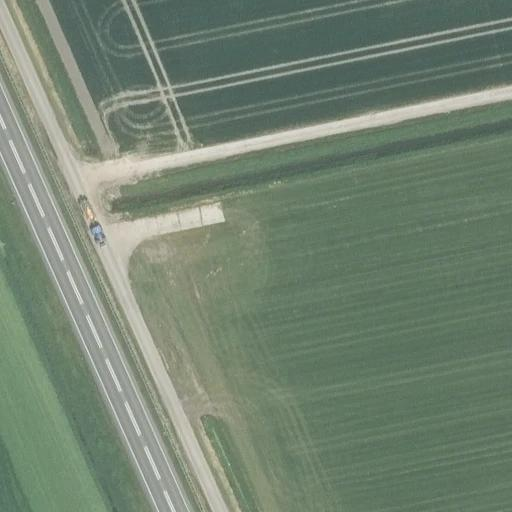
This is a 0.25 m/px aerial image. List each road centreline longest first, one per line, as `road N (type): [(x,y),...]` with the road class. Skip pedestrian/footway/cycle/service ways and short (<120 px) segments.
road 1 (unclassified): [(213,511),(0,15)]
road 2 (unknown): [(511,102),(73,183)]
road 3 (trunk): [(174,511),(0,118)]
